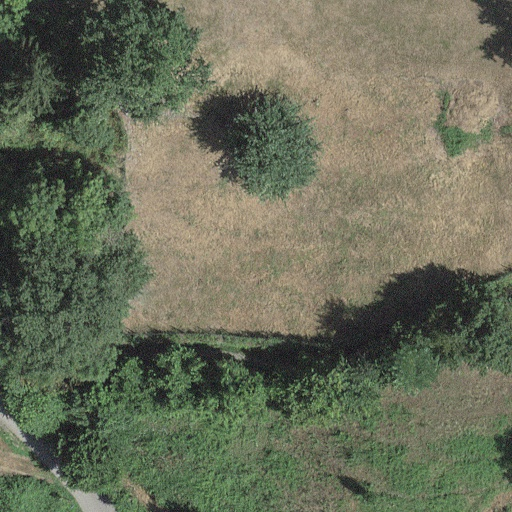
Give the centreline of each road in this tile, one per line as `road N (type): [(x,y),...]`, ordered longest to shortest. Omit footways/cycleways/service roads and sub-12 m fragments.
road 1 (track): [(511,297),(328,365),(0,364)]
road 2 (track): [(0,408),(97,511)]
